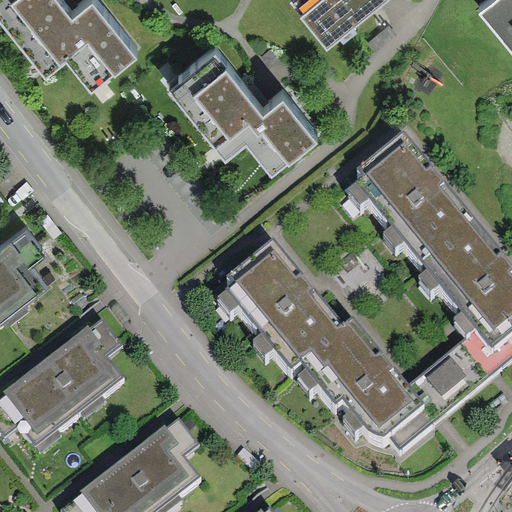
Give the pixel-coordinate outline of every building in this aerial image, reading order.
[(61,0),(0,0),(0,18),(41,71),(63,54),(88,86),(134,50),(94,0),(79,0),(68,9),(61,0)] [(288,0),(322,42),(371,4),(375,0),(288,0)] [(511,0),(491,0),(480,9),(511,48),(511,0)] [(210,47),(165,85),(223,152),(240,137),(244,141),(272,173),(317,135),(279,92),(262,107),(245,88),(210,47)] [(431,178),(402,143),(356,181),(362,188),(355,194),(471,335),(491,359),(511,341),(511,281),(511,282),(505,274),(498,266),(501,263),(444,194),(440,198),(433,189),(427,182),(431,178)] [(25,232),(0,250),(0,324),(44,291),(26,267),(42,254),(25,232)] [(299,285),(269,250),(223,288),(229,295),(222,301),(287,379),(297,372),(332,414),(339,409),(367,443),(383,446),(420,415),(401,392),(390,379),(388,381),(381,373),(375,365),(378,363),(349,329),(341,336),(311,301),(307,305),(301,297),(294,289),(299,285)] [(102,329),(0,406),(0,441),(3,446),(21,432),(36,452),(121,388),(104,366),(120,353),(102,329)] [(420,415),(383,446),(395,458),(443,420),(511,363),(511,341),(491,359),(471,335),(401,392),(420,415)] [(179,429),(69,511),(165,511),(198,487),(181,465),(197,452),(179,429)]
